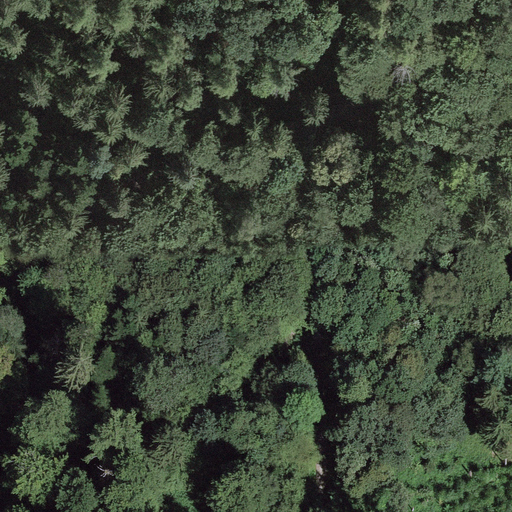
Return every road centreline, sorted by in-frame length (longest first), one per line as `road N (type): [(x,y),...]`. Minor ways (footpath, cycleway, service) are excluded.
road 1 (track): [(374,98),(157,172),(104,199),(64,227),(0,294)]
road 2 (track): [(233,511),(316,283)]
road 3 (track): [(322,511),(316,283)]
road 4 (track): [(316,283),(381,83)]
